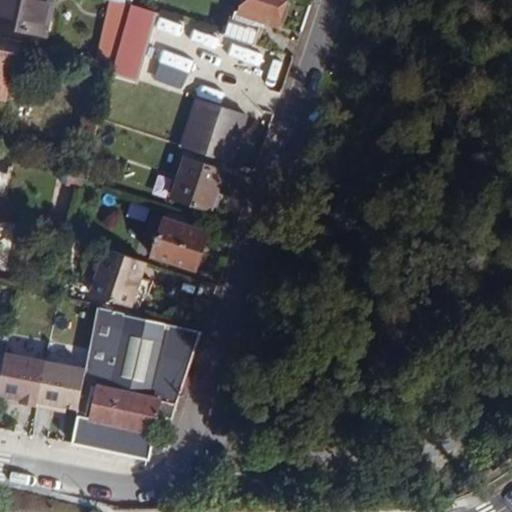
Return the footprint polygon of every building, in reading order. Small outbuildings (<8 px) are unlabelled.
[(54,0),(0,0),(0,26),(46,37),(54,0)] [(287,0),(245,0),(240,16),(265,24),(278,29),(287,0)] [(109,18),(99,60),(116,64),(132,5),(112,1),(108,15),(109,18)] [(132,5),(116,64),(114,71),(138,78),(156,13),(132,5)] [(221,34),(257,46),(265,24),(240,16),(228,12),(221,34)] [(0,99),(7,101),(16,56),(0,52),(0,99)] [(198,100),(183,147),(191,150),(206,102),(198,100)] [(191,150),(234,165),(249,116),(206,102),(191,150)] [(79,134),(97,137),(101,121),(84,116),(79,134)] [(213,206),(218,193),(224,173),(186,159),(174,197),(212,211),(213,206)] [(224,195),(218,193),(213,206),(219,208),(224,195)] [(196,270),(208,234),(166,219),(153,255),(196,270)] [(146,262),(108,249),(102,266),(96,263),(92,276),(98,278),(94,293),(138,309),(148,280),(140,278),(146,262)] [(202,334),(101,309),(89,367),(80,411),(79,417),(156,434),(164,400),(179,404),(202,334)] [(50,359),(10,352),(2,397),(42,404),(50,359)] [(89,367),(50,359),(42,404),(80,411),(89,367)]
